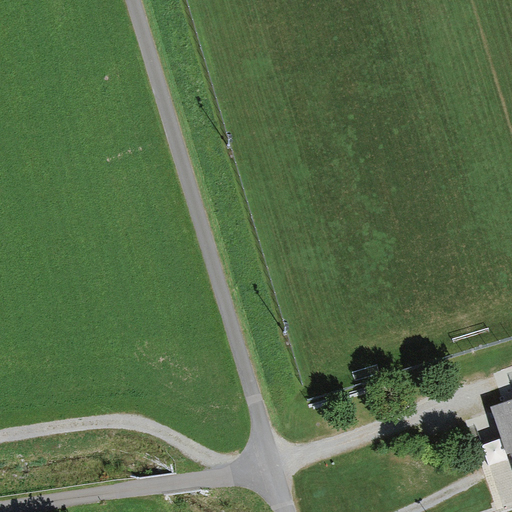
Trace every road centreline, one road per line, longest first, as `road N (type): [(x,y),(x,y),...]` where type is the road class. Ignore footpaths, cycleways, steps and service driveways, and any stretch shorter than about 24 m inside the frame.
road 1 (residential): [(129,0),(267,468)]
road 2 (residential): [(267,468),(0,509)]
road 3 (track): [(511,386),(267,468)]
